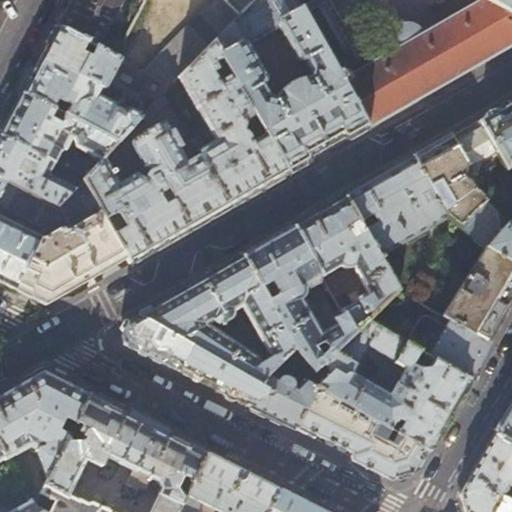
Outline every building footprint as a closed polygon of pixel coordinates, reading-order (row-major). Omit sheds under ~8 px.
[(122,0),(70,0),(56,27),(97,49),(122,0)] [(216,0),(211,6),(208,3),(141,72),(172,88),(179,80),(213,44),(254,0),(216,0)] [(347,138),(366,128),(292,0),(254,0),(213,44),(255,116),(265,135),(287,173),(306,162),(309,160),(310,159),(310,156),(308,153),(330,141),(342,134),(344,137),(347,138)] [(292,0),(366,128),(485,59),(511,43),(511,14),(485,0),(475,0),(478,4),(422,36),(418,30),(412,26),(404,25),(397,27),(393,30),(392,32),(389,39),(389,41),(389,46),(392,53),(361,71),(351,54),(348,56),(317,0),(292,0)] [(511,0),(485,0),(511,14),(511,0)] [(164,96),(172,88),(141,72),(97,49),(56,27),(39,59),(22,94),(53,110),(58,100),(69,107),(65,116),(118,144),(143,118),(164,96)] [(255,116),(213,44),(179,80),(210,135),(197,143),(201,151),(198,156),(211,179),(212,180),(228,207),(265,185),(287,173),(265,135),(248,144),(249,140),(248,136),(246,133),(243,131),(245,127),(243,123),(255,116)] [(65,116),(53,110),(22,94),(11,114),(0,135),(0,136),(54,165),(66,142),(103,161),(104,159),(118,144),(65,116)] [(167,101),(164,96),(143,118),(147,122),(167,101)] [(511,102),(477,122),(493,151),(511,184),(511,226),(506,223),(483,247),(511,264),(511,102)] [(464,168),(493,151),(477,122),(448,139),(381,177),(345,198),(377,257),(448,218),(483,248),(483,247),(506,223),(494,213),(494,210),(461,179),(464,168)] [(118,184),(104,159),(103,161),(84,180),(82,182),(104,219),(113,214),(118,215),(125,228),(112,235),(123,253),(122,254),(129,264),(186,231),(228,207),(212,180),(211,179),(198,156),(186,163),(178,148),(181,147),(174,135),(171,137),(163,123),(156,128),(155,127),(140,136),(140,137),(131,142),(130,145),(131,149),(140,166),(149,169),(147,173),(147,178),(136,175),(118,184)] [(54,165),(0,136),(0,179),(16,187),(58,209),(74,191),(47,177),(54,165)] [(5,210),(16,187),(0,179),(0,283),(13,290),(44,229),(39,227),(34,236),(0,219),(0,209),(4,211),(5,210)] [(82,182),(74,191),(58,209),(16,187),(5,210),(39,227),(44,229),(13,290),(29,298),(32,292),(44,298),(69,284),(96,269),(122,254),(123,253),(112,235),(104,219),(82,182)] [(320,212),(293,227),(322,277),(339,267),(343,269),(346,270),(352,268),(368,295),(361,299),(356,290),(348,294),(353,303),(341,311),(343,313),(354,334),(366,322),(397,292),(377,257),(345,198),(320,212)] [(273,239),(242,257),(296,350),(314,373),(354,334),(343,313),(332,319),(336,326),(321,335),(301,300),(303,297),(305,294),(305,291),(304,287),(322,277),(293,227),(273,239)] [(511,264),(483,247),(483,248),(441,317),(449,322),(485,342),(506,305),(511,295),(511,264)] [(296,350),(242,257),(202,280),(137,317),(191,347),(258,386),(267,377),(281,364),(296,350)] [(191,347),(137,317),(128,322),(127,322),(124,326),(121,331),(122,332),(123,345),(137,353),(153,361),(160,365),(160,364),(178,372),(191,347)] [(411,333),(405,344),(468,380),(479,362),(489,344),(485,342),(449,322),(445,329),(427,318),(418,320),(410,333),(411,333)] [(354,334),(314,373),(305,382),(316,389),(426,452),(447,416),(468,380),(405,344),(366,322),(354,334)] [(258,386),(191,347),(178,372),(232,399),(247,407),(271,394),(258,386)] [(314,373),(296,350),(281,364),(286,369),(292,363),(303,375),(298,380),(301,384),(293,391),(291,390),(293,386),(293,384),(292,382),(291,380),(285,377),(283,377),(280,377),(276,382),(267,377),(258,386),(271,394),(247,407),(273,420),(295,431),(316,389),(305,382),(314,373)] [(8,391),(0,395),(0,451),(4,459),(5,461),(30,447),(35,449),(46,480),(68,436),(75,423),(89,395),(42,372),(8,391)] [(419,464),(426,452),(316,389),(300,420),(317,428),(355,447),(353,451),(351,455),(374,466),(393,475),(413,470),(415,471),(419,464)] [(192,481),(206,453),(154,427),(89,395),(75,423),(85,428),(79,440),(68,436),(46,480),(32,507),(41,511),(176,511),(186,495),(174,489),(180,476),(192,481)] [(511,404),(510,407),(494,435),(511,446),(511,404)] [(355,447),(317,428),(300,420),(295,431),(312,439),(315,432),(331,440),(353,451),(355,447)] [(511,446),(494,435),(483,454),(468,478),(511,502),(511,446)] [(0,511),(0,461),(4,459),(0,451),(0,511),(41,511),(32,507),(29,501),(9,511),(0,511)] [(206,453),(192,481),(186,495),(176,511),(195,511),(200,502),(220,511),(267,511),(279,489),(243,471),(206,453)] [(374,466),(351,455),(351,459),(393,480),(414,474),(415,471),(413,470),(393,475),(374,466)] [(511,511),(511,502),(468,478),(463,487),(458,495),(463,511),(511,511)] [(324,511),(279,489),(267,511),(324,511)]
